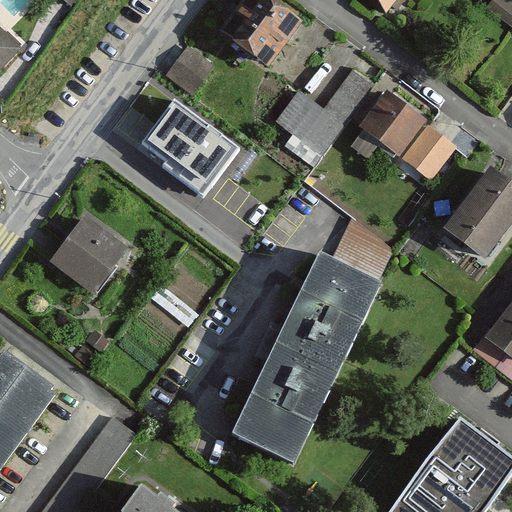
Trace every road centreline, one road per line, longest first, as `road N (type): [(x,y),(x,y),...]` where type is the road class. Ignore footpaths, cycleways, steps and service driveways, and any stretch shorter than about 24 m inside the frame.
road 1 (residential): [(321,0),(511,139)]
road 2 (residential): [(42,188),(178,0)]
